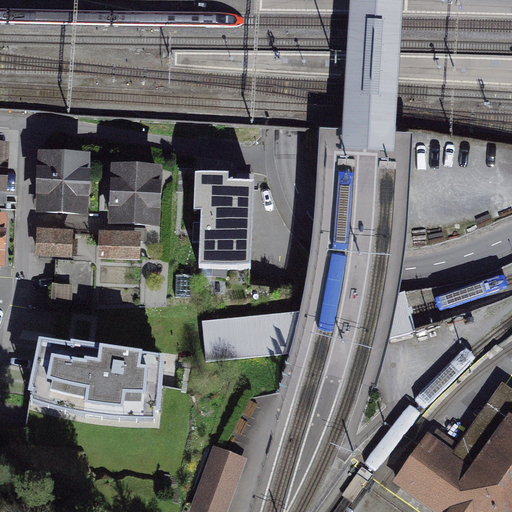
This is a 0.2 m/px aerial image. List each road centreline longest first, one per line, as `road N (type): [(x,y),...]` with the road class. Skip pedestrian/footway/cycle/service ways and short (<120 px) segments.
road 1 (residential): [(288,160),(31,123),(19,284),(0,365)]
road 2 (residential): [(511,237),(413,268),(361,264),(316,227),(288,160)]
road 3 (residential): [(288,160),(295,0)]
